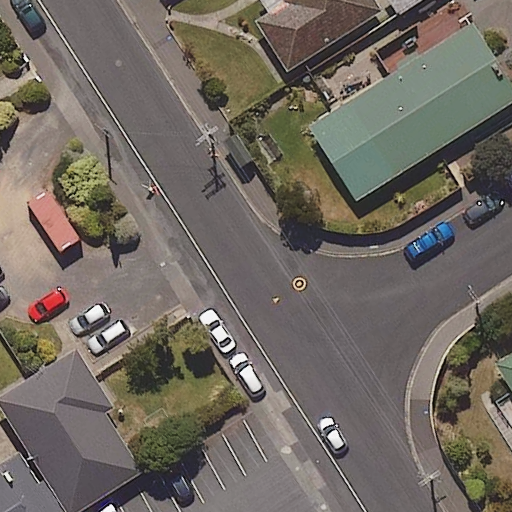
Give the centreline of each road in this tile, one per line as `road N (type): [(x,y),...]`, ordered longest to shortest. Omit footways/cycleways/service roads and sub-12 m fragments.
road 1 (tertiary): [(312,357),(78,0)]
road 2 (residential): [(312,357),(511,229)]
road 3 (tertiary): [(413,511),(312,357)]
